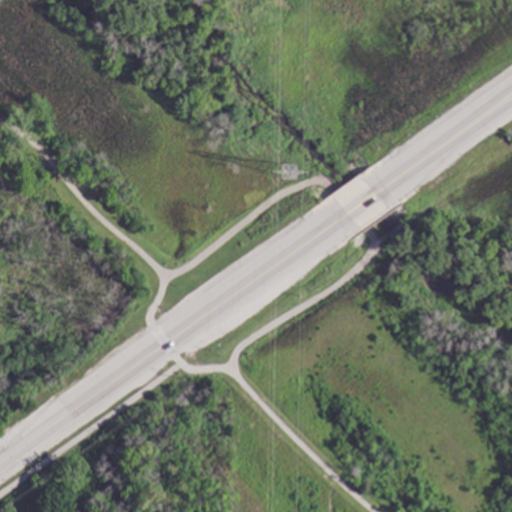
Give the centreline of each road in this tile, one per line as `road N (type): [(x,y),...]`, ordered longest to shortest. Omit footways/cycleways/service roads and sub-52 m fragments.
road 1 (secondary): [(335,220),(0,460)]
road 2 (secondary): [(496,103),(380,187)]
